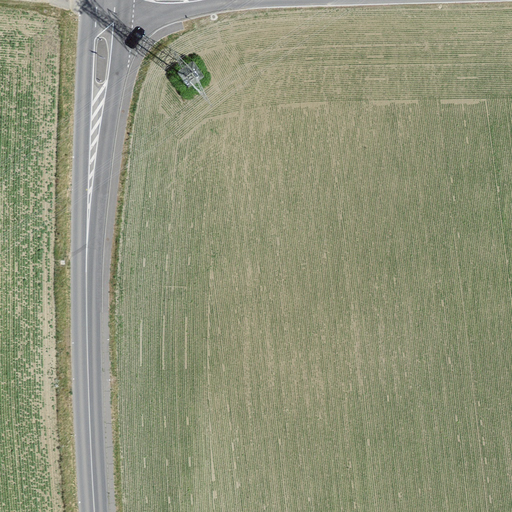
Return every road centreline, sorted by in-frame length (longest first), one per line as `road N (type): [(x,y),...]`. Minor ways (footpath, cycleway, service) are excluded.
road 1 (tertiary): [(95,0),(87,235),(96,511)]
road 2 (track): [(380,0),(197,0)]
